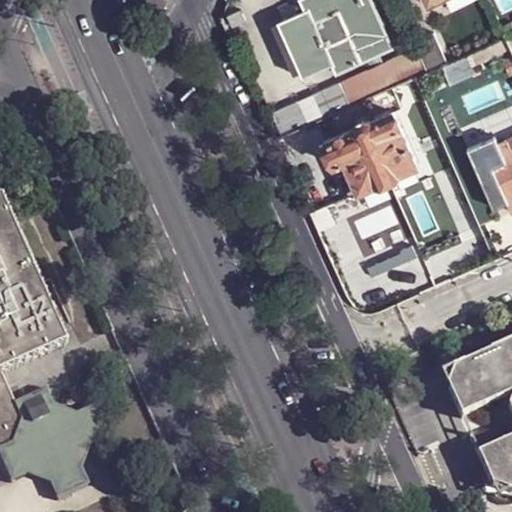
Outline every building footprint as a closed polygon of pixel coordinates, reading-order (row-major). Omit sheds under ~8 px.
[(301,0),(306,9),(284,19),(307,70),(309,75),(333,63),(337,73),(395,46),(373,0),(301,0)] [(295,75),(307,70),(284,19),(273,24),(295,75)] [(506,36),(511,33),(511,22),(502,27),(506,36)] [(490,54),(510,45),(506,36),(486,45),(490,54)] [(450,62),(454,71),(490,54),(486,45),(450,62)] [(510,72),(511,71),(511,50),(511,49),(502,53),(510,72)] [(420,68),(412,50),(394,58),(402,76),(420,68)] [(394,109),(374,118),(372,117),(369,116),(364,116),(362,116),(359,118),(356,122),(355,124),(356,127),(325,140),(336,164),(347,159),(361,190),(419,164),(394,109)] [(232,132),(226,119),(218,123),(224,135),(232,132)] [(511,137),(509,139),(511,146),(504,150),(507,158),(492,165),(511,209),(511,137)] [(14,403),(8,390),(1,374),(65,344),(0,199),(0,456),(11,481),(36,470),(47,474),(57,498),(90,483),(80,460),(85,447),(107,437),(93,405),(77,413),(54,404),(47,388),(23,399),(14,403)] [(511,490),(511,341),(453,368),(447,385),(461,417),(510,394),(511,399),(509,401),(508,408),(511,415),(511,437),(478,453),(492,486),(508,493),(511,490)] [(18,387),(8,390),(14,403),(23,399),(18,387)]
